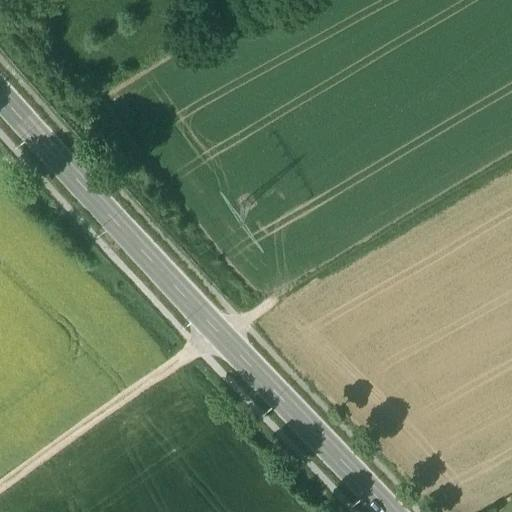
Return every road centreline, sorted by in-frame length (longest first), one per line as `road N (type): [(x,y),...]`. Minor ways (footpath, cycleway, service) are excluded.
road 1 (secondary): [(390,511),(0,86)]
road 2 (track): [(237,351),(242,324),(511,163)]
road 3 (track): [(207,364),(1,511)]
